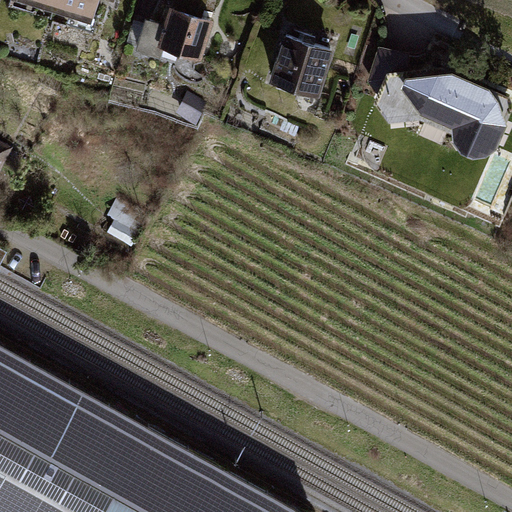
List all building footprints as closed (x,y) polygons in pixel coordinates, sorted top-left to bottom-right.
[(34,0),(117,26),(124,0),(34,0)] [(215,16),(170,2),(157,44),(202,58),(215,16)] [(336,48),(283,32),(269,80),(321,96),(336,48)] [(438,108),(424,60),(381,64),(383,114),(446,161),(495,156),(491,117),(438,108)] [(0,511),(307,511),(308,511),(0,340),(0,511)]
